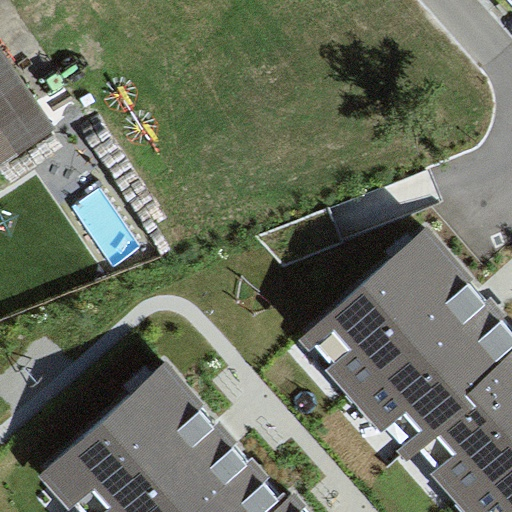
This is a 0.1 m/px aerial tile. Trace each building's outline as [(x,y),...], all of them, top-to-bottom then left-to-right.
[(0,77),(0,138),(28,119),(0,77)] [(399,450),(411,440),(466,392),(461,385),(511,341),(511,304),(488,277),(433,214),(297,332),(399,450)] [(511,511),(511,341),(461,385),(466,392),(411,440),(474,511),(511,511)] [(80,511),(256,511),(290,484),(238,424),(172,348),(38,463),(80,511)] [(328,511),(296,475),(290,484),(256,511),(328,511)]
